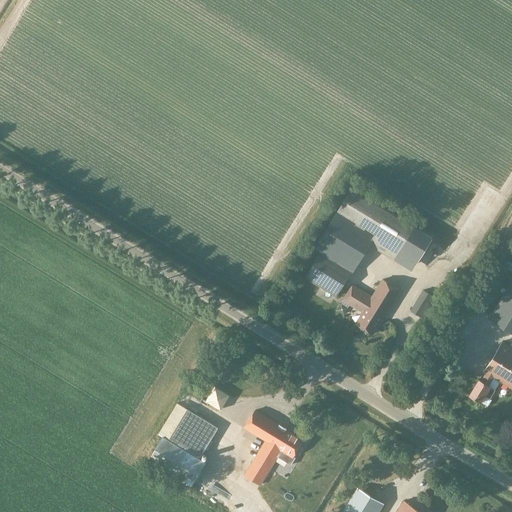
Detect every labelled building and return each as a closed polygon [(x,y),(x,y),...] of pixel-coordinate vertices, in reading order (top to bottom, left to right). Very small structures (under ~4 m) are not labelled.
[(373,246),(393,214),(352,189),(315,248),(320,251),(304,277),(336,296),(368,243),(373,246)] [(486,202),(498,207),(502,197),(490,192),(486,202)] [(393,214),(373,246),(412,270),(432,238),(393,214)] [(372,334),(399,289),(382,279),(372,296),(352,284),(342,300),(362,312),(355,323),(372,334)] [(511,286),(509,284),(488,318),(511,333),(511,286)] [(424,319),(437,298),(422,289),(409,310),(424,319)] [(489,386),(488,385),(493,377),(511,388),(511,347),(502,341),(483,371),(486,372),(480,380),(478,379),(469,395),(480,402),(484,395),(489,398),(494,390),(489,386)] [(219,410),(229,395),(214,386),(205,400),(219,410)] [(198,458),(217,427),(176,402),(157,434),(162,436),(147,460),(190,486),(205,462),(198,458)] [(293,456),(303,439),(255,410),(244,427),(266,440),(244,475),(259,484),(277,456),(290,465),(295,457),(293,456)] [(255,439),(251,448),(257,451),(261,442),(255,439)] [(377,511),(383,503),(356,486),(340,511),(377,511)] [(420,511),(402,500),(394,511),(420,511)]
